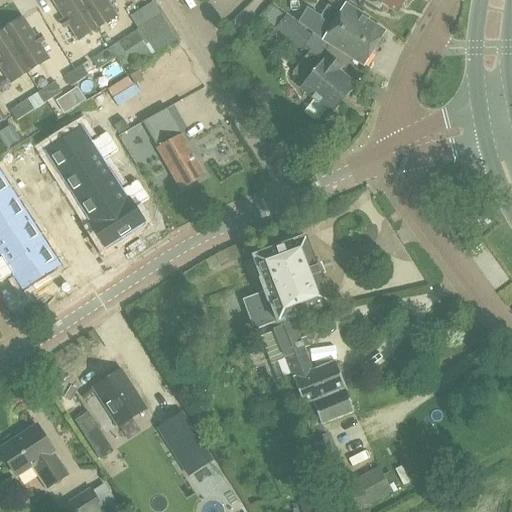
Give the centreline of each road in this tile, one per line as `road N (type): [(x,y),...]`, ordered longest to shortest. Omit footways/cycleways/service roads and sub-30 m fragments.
road 1 (unclassified): [(0,364),(183,247),(293,196)]
road 2 (residential): [(293,196),(165,0)]
road 3 (tertiary): [(395,152),(414,207),(511,332)]
road 4 (residential): [(448,0),(398,94),(395,152)]
